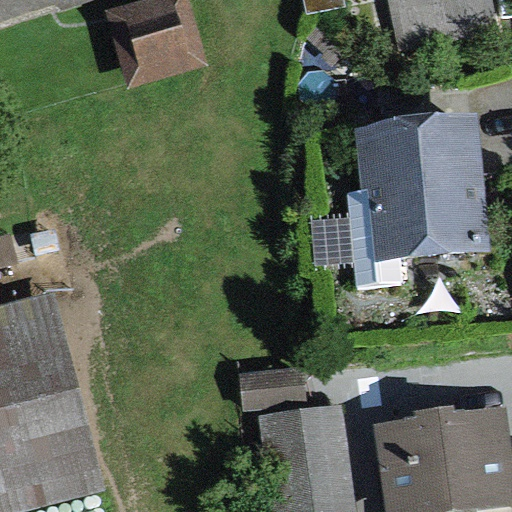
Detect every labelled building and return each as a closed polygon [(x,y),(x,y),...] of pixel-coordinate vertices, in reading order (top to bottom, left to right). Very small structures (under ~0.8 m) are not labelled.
[(0,0),(0,22),(57,4),(63,10),(91,0),(0,0)] [(139,0),(106,9),(129,90),(210,68),(190,0),(139,0)] [(300,0),(304,16),(346,8),(344,0),(300,0)] [(391,0),(401,40),(496,20),(491,0),(391,0)] [(474,118),(361,131),(368,193),(352,195),(362,286),(407,281),(404,259),(490,249),(474,118)] [(0,510),(100,485),(51,293),(0,306),(0,510)] [(305,406),(302,368),(240,373),(242,411),(305,406)] [(274,511),(358,511),(347,406),(263,415),(274,511)] [(511,449),(507,407),(374,427),(386,511),(455,511),(511,503),(511,449)]
